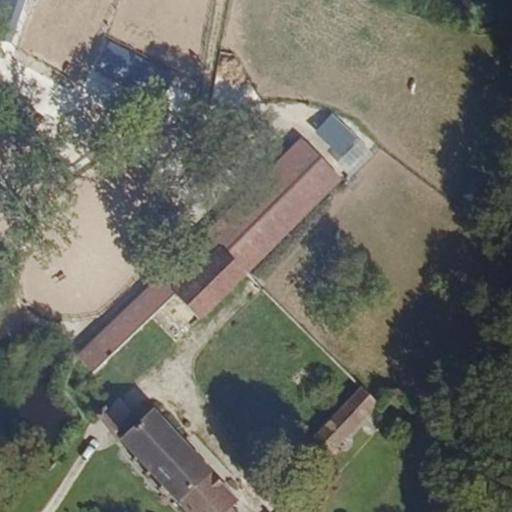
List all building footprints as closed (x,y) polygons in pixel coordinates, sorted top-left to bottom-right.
[(364,137),(338,160),(351,175),(377,153),(364,137)] [(223,316),(293,249),(263,221),(193,286),(223,316)] [(95,374),(177,296),(159,278),(77,355),(95,374)] [(175,363),(223,316),(193,286),(145,333),(175,363)] [(316,480),(365,426),(345,407),(295,460),(316,480)] [(229,511),(150,422),(119,448),(175,511),(229,511)]
